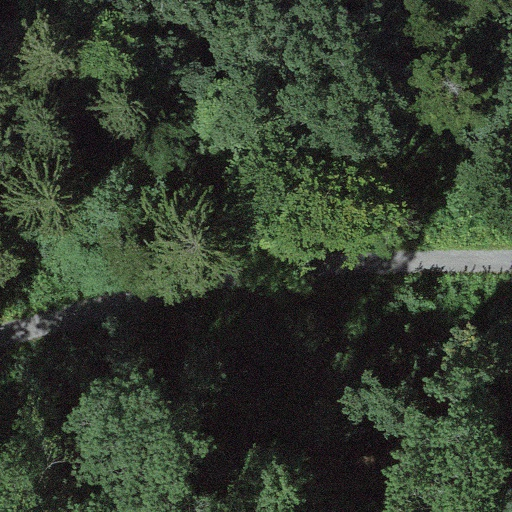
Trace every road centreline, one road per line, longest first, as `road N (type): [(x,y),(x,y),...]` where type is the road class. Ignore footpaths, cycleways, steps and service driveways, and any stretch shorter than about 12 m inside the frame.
road 1 (track): [(0,345),(248,275),(511,270)]
road 2 (track): [(115,0),(0,65)]
